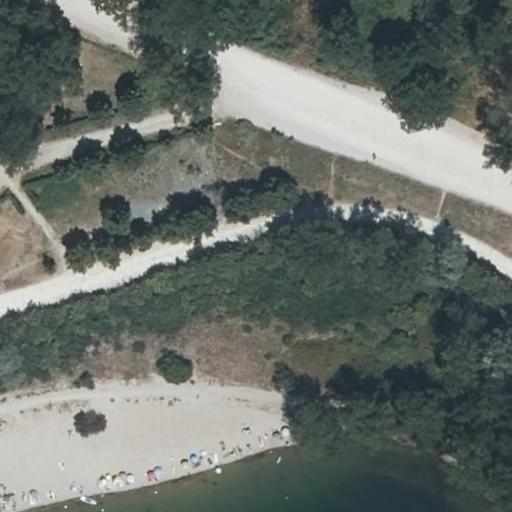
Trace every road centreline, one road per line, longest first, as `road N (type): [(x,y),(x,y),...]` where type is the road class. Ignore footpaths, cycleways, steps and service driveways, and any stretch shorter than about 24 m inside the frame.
road 1 (track): [(54,0),(511,198)]
road 2 (track): [(0,173),(266,90)]
